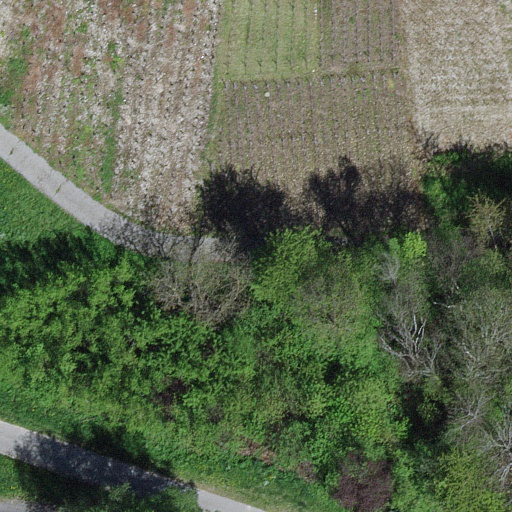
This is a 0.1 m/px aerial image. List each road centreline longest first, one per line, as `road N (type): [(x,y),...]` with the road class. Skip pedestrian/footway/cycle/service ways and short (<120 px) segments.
road 1 (unclassified): [(511,262),(255,264),(140,242),(64,200),(0,142)]
road 2 (unclassified): [(0,433),(226,511)]
